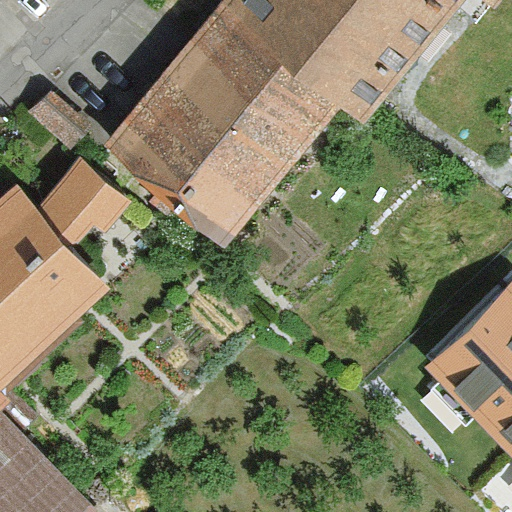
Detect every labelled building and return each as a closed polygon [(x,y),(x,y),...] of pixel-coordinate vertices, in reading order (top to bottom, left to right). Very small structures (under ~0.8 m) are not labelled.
[(219,0),(107,137),(225,233),(341,90),(230,0),(219,0)] [(230,0),(341,90),(363,108),(451,0),(230,0)] [(63,126),(84,109),(60,79),(39,96),(63,126)] [(0,189),(0,373),(3,377),(110,275),(73,237),(97,214),(104,222),(128,198),(82,151),(35,196),(15,175),(0,189)] [(511,275),(426,360),(511,446),(511,275)] [(0,511),(104,511),(106,511),(0,401),(0,398),(13,386),(3,377),(0,373),(0,511)] [(511,511),(511,462),(478,493),(497,511),(511,511)]
